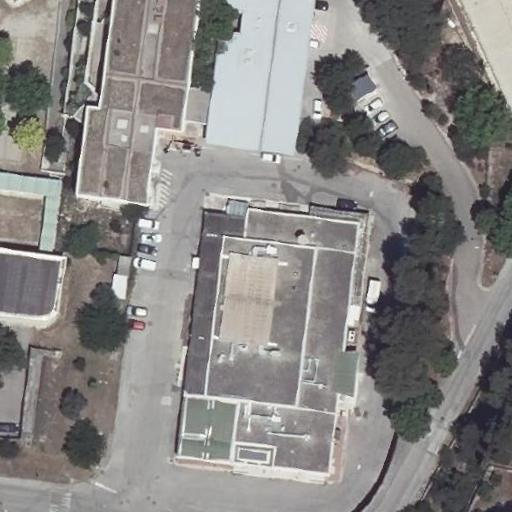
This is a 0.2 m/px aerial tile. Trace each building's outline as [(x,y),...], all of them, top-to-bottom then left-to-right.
[(113,0),(102,105),(86,92),(65,117),(89,137),(81,201),(141,208),(149,131),(176,134),(178,121),(203,123),(201,137),(280,146),(284,111),(270,110),(273,80),(282,80),(291,0),(113,0)] [(288,147),(305,0),(291,0),(282,80),(273,80),(270,110),(284,111),(280,146),(288,147)] [(440,0),(502,136),(511,132),(511,123),(454,0),(440,0)] [(511,0),(454,0),(511,123),(511,0)] [(0,188),(43,194),(38,250),(51,251),(58,183),(0,175),(0,188)] [(305,206),(304,215),(355,221),(345,302),(356,303),(367,214),(305,206)] [(304,215),(242,208),(241,220),(221,217),(200,395),(179,393),(172,457),(324,475),(334,390),(312,388),(317,349),(339,351),(345,302),(355,221),(304,215)] [(221,217),(201,215),(179,393),(200,395),(221,217)] [(0,251),(0,316),(43,322),(49,321),(54,317),(62,259),(0,251)] [(27,371),(38,373),(42,349),(31,347),(27,371)] [(334,390),(350,391),(354,353),(339,351),(317,349),(312,388),(334,390)] [(0,434),(7,435),(10,390),(0,389),(0,434)]
